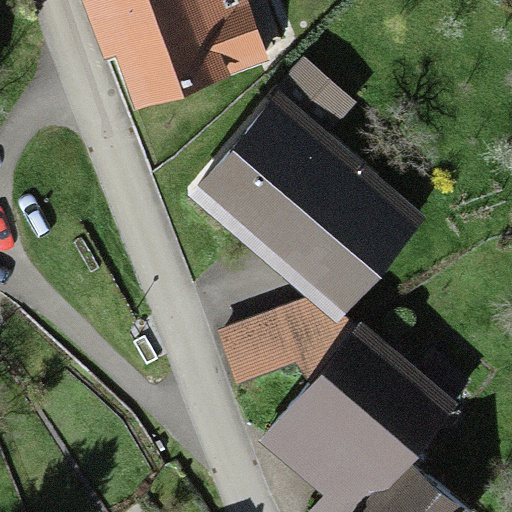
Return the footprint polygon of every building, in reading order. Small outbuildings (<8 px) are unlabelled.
[(257,0),(80,0),(102,57),(112,54),(133,109),(278,56),(257,0)] [(278,95),(191,196),(329,315),(416,214),(278,95)] [(307,304),(221,332),(237,379),(323,351),(307,304)] [(360,321),(262,436),(351,511),(357,511),(398,466),(453,401),(360,321)] [(452,511),(398,466),(357,511),(452,511)]
